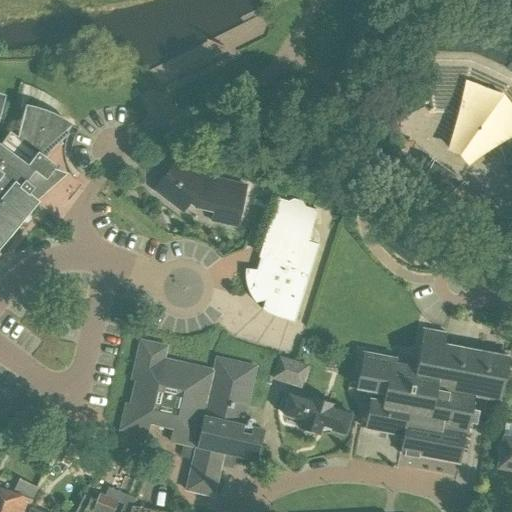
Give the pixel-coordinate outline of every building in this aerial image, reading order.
[(342,72),(350,33),(336,30),(328,69),(342,72)] [(384,41),(379,32),(368,39),(373,48),(384,41)] [(398,101),(403,112),(421,103),(417,92),(398,101)] [(0,105),(2,98),(0,97),(0,243),(35,201),(33,200),(59,176),(52,171),(55,166),(38,154),(70,125),(62,119),(53,115),(43,111),(34,108),(24,106),(16,137),(9,132),(0,143),(0,105)] [(406,163),(397,176),(415,190),(422,174),(406,163)] [(209,185),(181,164),(166,184),(161,181),(154,190),(182,212),(191,201),(214,206),(211,221),(236,227),(245,186),(210,179),(209,185)] [(454,197),(441,209),(460,222),(469,209),(454,197)] [(294,322),(318,245),(305,241),(315,209),(278,198),(256,270),(245,269),(245,273),(245,277),(245,281),(246,284),(247,288),(248,291),(250,295),(252,298),(254,301),(257,304),(259,307),(262,309),(265,311),(268,313),(272,315),(275,316),(294,322)] [(414,247),(380,223),(369,239),(402,263),(414,247)] [(356,390),(370,392),(369,400),(364,429),(403,436),(400,453),(460,464),(465,434),(467,434),(469,424),(476,425),(479,412),(471,410),(474,397),(499,402),(508,357),(444,345),(446,333),(422,329),(415,367),(395,364),(396,359),(362,353),(356,390)] [(211,369),(165,358),(168,346),(138,339),(129,380),(133,381),(128,404),(124,403),(117,431),(146,438),(149,425),(171,430),(168,443),(182,446),(180,457),(191,460),(183,492),(214,499),(224,454),(255,462),(263,430),(243,426),(257,366),(214,356),(211,369)] [(278,356),(270,379),(301,389),(308,365),(278,356)] [(310,401),(290,395),(283,416),(300,421),(298,427),(319,434),(321,428),(343,435),(349,413),(331,407),(331,406),(310,399),(310,401)] [(15,423),(5,418),(1,425),(11,431),(15,423)] [(511,437),(501,436),(495,469),(511,471),(511,437)] [(69,468),(78,448),(66,442),(57,462),(69,468)] [(126,495),(135,498),(141,483),(133,479),(126,495)] [(26,511),(31,500),(35,487),(16,481),(12,492),(0,488),(0,511),(26,511)] [(112,511),(117,501),(99,494),(96,501),(83,495),(74,511),(112,511)]
